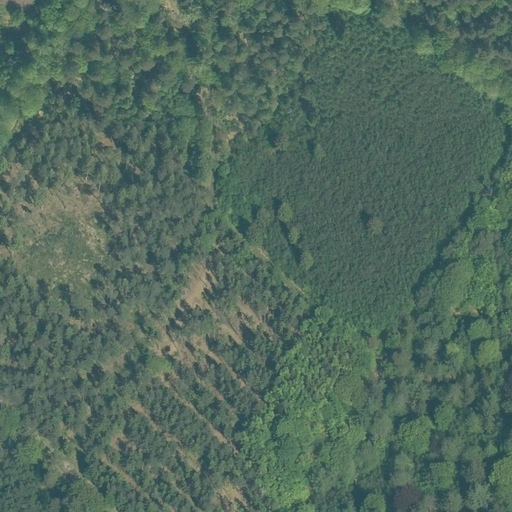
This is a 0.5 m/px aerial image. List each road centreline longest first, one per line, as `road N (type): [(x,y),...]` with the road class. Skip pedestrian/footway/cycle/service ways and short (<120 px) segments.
road 1 (track): [(68,475),(211,207),(210,112),(170,0)]
road 2 (track): [(294,511),(404,329),(458,307),(483,312),(511,337)]
road 3 (track): [(209,214),(358,352),(373,378)]
road 4 (track): [(0,407),(105,511)]
road 5 (track): [(394,0),(511,65)]
